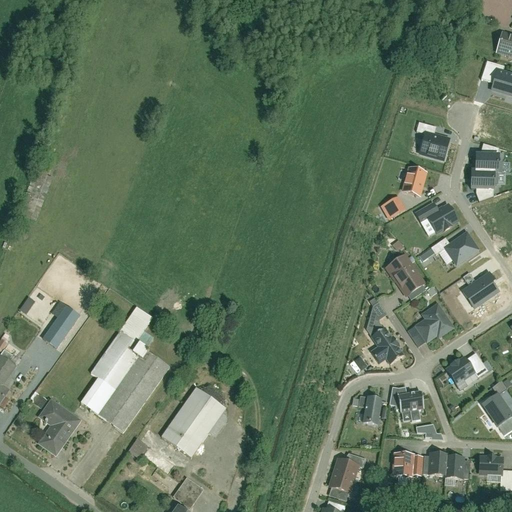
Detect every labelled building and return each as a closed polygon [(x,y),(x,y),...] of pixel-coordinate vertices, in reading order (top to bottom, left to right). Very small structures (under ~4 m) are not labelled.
[(511,35),(500,32),(494,57),(511,61),(511,35)] [(511,82),(474,72),(468,95),(511,106),(511,82)] [(454,141),(428,134),(422,156),(448,163),(454,141)] [(505,175),(506,161),(481,160),(480,174),(502,175),(505,175)] [(432,174),(413,169),(408,186),(405,194),(425,199),(432,174)] [(502,190),(502,175),(480,174),(477,174),(477,189),(502,190)] [(464,223),(454,206),(432,219),(441,236),(464,223)] [(483,251),(471,233),(448,249),(460,266),(483,251)] [(420,284),(403,260),(414,253),(403,238),(391,247),(399,258),(379,272),(398,299),(420,284)] [(421,323),(411,329),(422,347),(433,340),(435,343),(452,332),(435,306),(417,317),(421,323)] [(67,309),(46,340),(61,350),(82,319),(67,309)] [(124,436),(170,369),(134,344),(150,321),(134,310),(89,376),(96,381),(79,405),(124,436)] [(367,355),(376,368),(382,363),(385,369),(401,359),(383,330),(367,340),(374,351),(367,355)] [(0,405),(10,393),(5,389),(19,369),(1,355),(0,356),(0,405)] [(444,369),(440,372),(455,394),(461,389),(458,384),(470,376),(458,359),(454,362),(452,360),(443,367),(444,369)] [(496,388),(502,397),(511,390),(505,382),(496,388)] [(218,410),(192,392),(157,441),(183,459),(218,410)] [(425,394),(402,397),(406,425),(425,422),(424,412),(428,411),(425,394)] [(492,396),(475,407),(491,430),(507,418),(492,396)] [(364,399),(359,426),(374,429),(379,401),(364,399)] [(35,445),(56,460),(81,424),(49,402),(36,422),(46,429),(35,445)] [(438,427),(420,427),(420,434),(429,434),(429,441),(446,440),(445,436),(439,436),(438,427)] [(362,460),(342,455),(339,465),(359,470),(362,460)] [(427,455),(425,479),(441,480),(442,480),(442,483),(459,484),(461,460),(445,459),(445,456),(427,455)] [(411,457),(390,456),(388,481),(410,482),(410,479),(418,480),(419,460),(411,459),(411,457)] [(511,475),(500,475),(500,461),(475,461),(475,481),(497,481),(497,497),(511,497),(511,475)] [(333,463),(323,494),(345,502),(355,471),(333,463)] [(184,480),(171,498),(182,506),(195,488),(184,480)] [(328,511),(347,511),(349,508),(332,503),(328,511)]
